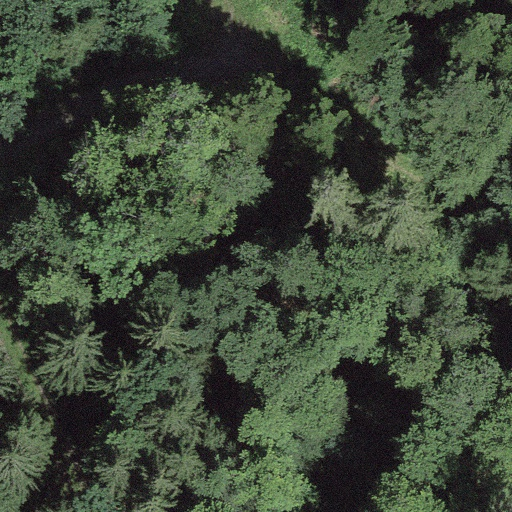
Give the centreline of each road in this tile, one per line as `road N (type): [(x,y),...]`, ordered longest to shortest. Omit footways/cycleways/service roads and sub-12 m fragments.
road 1 (track): [(240,0),(280,83),(138,90),(57,121),(0,163)]
road 2 (track): [(280,83),(511,233)]
road 3 (track): [(0,304),(106,511)]
